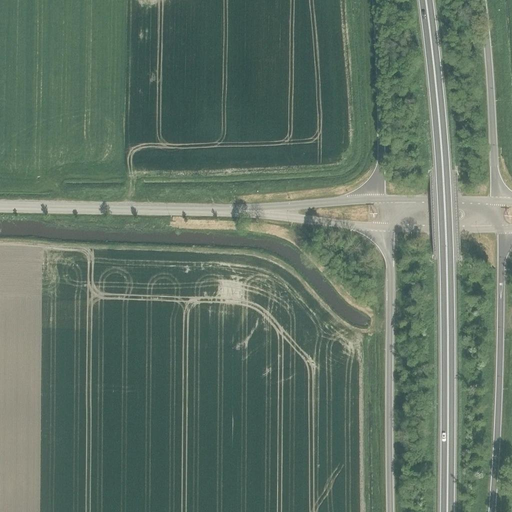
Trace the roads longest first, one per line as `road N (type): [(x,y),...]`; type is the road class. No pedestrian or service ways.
road 1 (trunk): [(447,511),(446,246),(425,0)]
road 2 (trunk): [(385,227),(390,511)]
road 3 (trunk): [(491,511),(499,228)]
road 4 (tertiary): [(266,211),(0,205)]
road 5 (trunk): [(498,201),(478,0)]
road 6 (trunk): [(376,0),(383,198)]
road 7 (tertiary): [(266,211),(385,227)]
